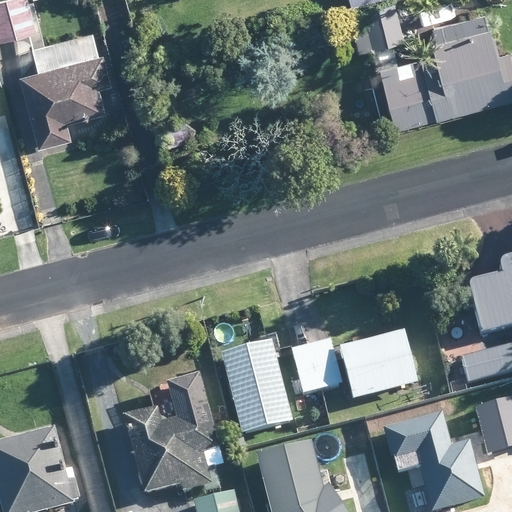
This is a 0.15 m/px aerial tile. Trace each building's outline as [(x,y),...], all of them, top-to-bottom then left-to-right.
[(43,30),(34,2),(34,0),(3,0),(0,1),(0,27),(4,41),(43,30)] [(409,40),(400,8),(399,2),(358,13),(360,15),(342,20),(347,39),(360,36),(364,52),(380,48),(385,67),(388,67),(388,69),(389,71),(403,122),(404,128),(511,98),(511,51),(510,52),(500,26),(497,26),(493,11),(462,20),(442,25),(446,39),(442,40),(446,53),(434,56),(405,64),(399,43),(409,40)] [(106,86),(118,82),(110,52),(105,53),(98,30),(50,43),(40,46),(46,70),(27,75),(47,145),(79,137),(74,120),(113,110),(106,86)] [(511,277),(482,284),(488,308),(494,333),(511,329),(511,349),(469,360),(474,383),(511,374),(511,277)] [(361,402),(426,385),(412,332),(347,349),(361,402)] [(311,396),(349,385),(338,342),(332,344),(299,353),(311,396)] [(283,356),(282,350),(280,344),(230,356),(250,436),(300,424),(283,356)] [(152,497),(167,493),(187,488),(189,493),(211,487),(213,494),(225,490),(220,469),(231,466),(206,375),(176,384),(185,420),(170,424),(166,409),(162,411),(156,412),(130,419),(152,497)] [(511,454),(511,403),(480,412),(494,459),(511,454)] [(456,452),(446,418),(390,434),(401,475),(424,469),(436,511),(447,511),(488,501),(473,447),(456,452)] [(0,476),(9,511),(58,511),(86,505),(84,500),(86,499),(82,481),(77,483),(63,429),(0,445),(0,476)] [(325,491),(315,450),(262,463),(274,511),(347,511),(332,487),(325,491)] [(201,504),(202,511),(245,511),(241,494),(201,504)]
